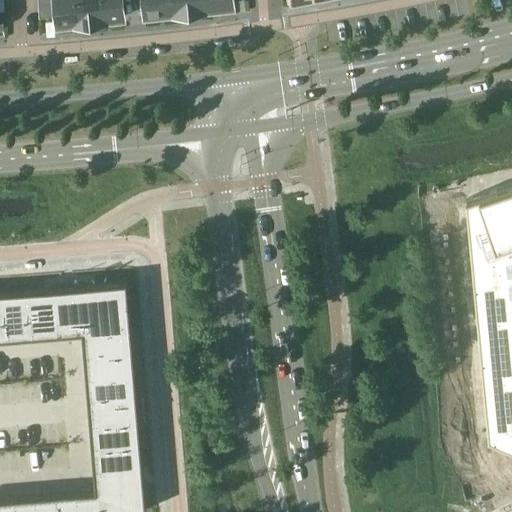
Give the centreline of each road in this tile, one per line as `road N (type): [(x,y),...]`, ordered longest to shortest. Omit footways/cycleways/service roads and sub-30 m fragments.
road 1 (unclassified): [(0,254),(127,245),(152,254),(180,511)]
road 2 (secondary): [(310,511),(257,127)]
road 3 (secondary): [(211,133),(247,411),(275,511)]
road 4 (secondary): [(511,25),(231,77)]
road 5 (secondary): [(257,127),(511,80)]
road 6 (residential): [(264,27),(21,52)]
road 7 (secondary): [(231,77),(0,99)]
road 8 (secondary): [(0,153),(211,133)]
road 9 (residential): [(417,0),(264,27)]
road 10 (unknown): [(0,482),(70,477),(85,462),(83,412)]
road 11 (unknown): [(83,412),(79,358),(67,343),(0,343)]
